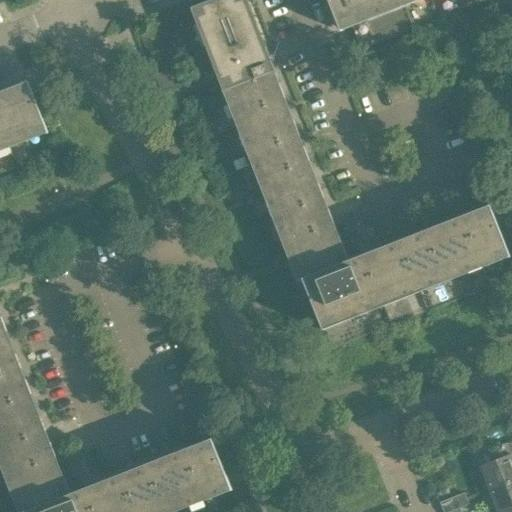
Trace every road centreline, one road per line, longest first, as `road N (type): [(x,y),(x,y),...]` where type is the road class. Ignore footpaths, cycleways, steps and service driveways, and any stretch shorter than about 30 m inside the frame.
road 1 (residential): [(382,425),(327,442),(293,430),(93,66),(74,10)]
road 2 (residential): [(382,425),(511,375)]
